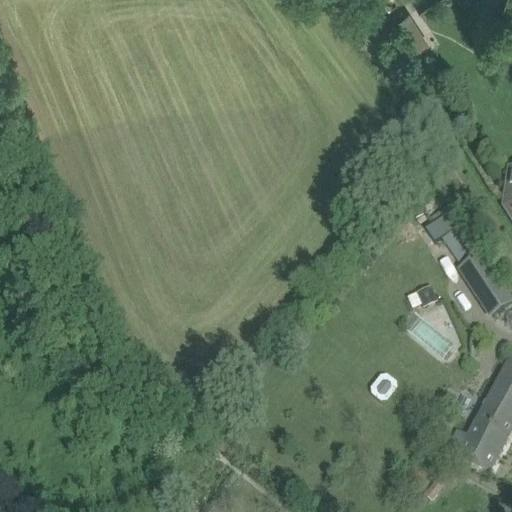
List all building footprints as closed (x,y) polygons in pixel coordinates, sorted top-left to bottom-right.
[(484,0),(481,9),(494,13),(498,0),(484,0)] [(430,42),(410,12),(393,23),(413,54),(430,42)] [(511,170),(510,170),(504,208),(503,209),(511,222),(511,170)] [(450,236),(444,241),(463,269),(458,272),(491,320),(496,316),(511,305),(511,300),(463,227),(450,236)] [(424,310),(439,304),(432,290),(418,296),(424,310)] [(446,456),(472,469),(490,479),(511,437),(511,361),(469,439),(459,433),(446,456)] [(213,437),(208,443),(227,458),(232,453),(213,437)]
